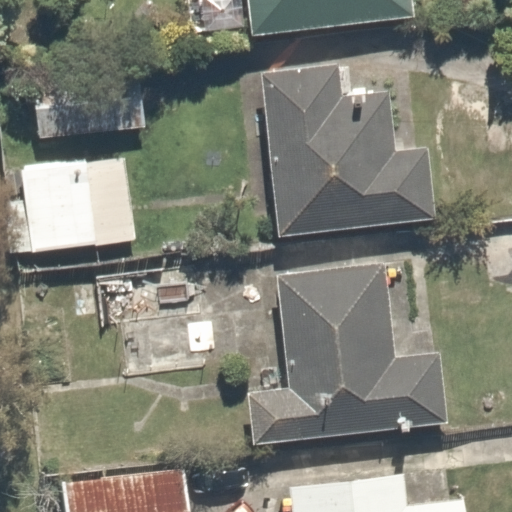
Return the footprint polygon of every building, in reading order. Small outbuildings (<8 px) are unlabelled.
[(244,0),(250,50),(413,31),(409,0),(244,0)] [(281,248),(441,230),(433,156),(397,160),(390,98),(343,103),(340,72),(262,81),(281,248)] [(42,85),(46,151),(131,147),(127,81),(42,85)] [(27,176),(31,275),(126,271),(122,172),(27,176)] [(252,453),(448,432),(440,358),(395,364),(385,272),(278,284),(290,395),(247,400),(252,453)] [(92,299),(95,344),(198,338),(195,293),(92,299)] [(179,511),(176,486),(97,497),(99,511),(179,511)] [(397,511),(396,496),(281,509),(281,511),(397,511)]
